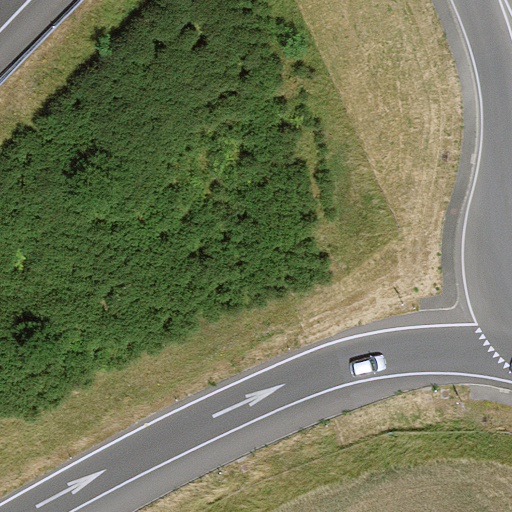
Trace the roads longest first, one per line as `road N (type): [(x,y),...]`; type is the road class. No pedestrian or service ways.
road 1 (motorway): [(36,511),(308,381),(425,355),(511,355)]
road 2 (tertiary): [(476,0),(507,82),(498,266),(511,310)]
